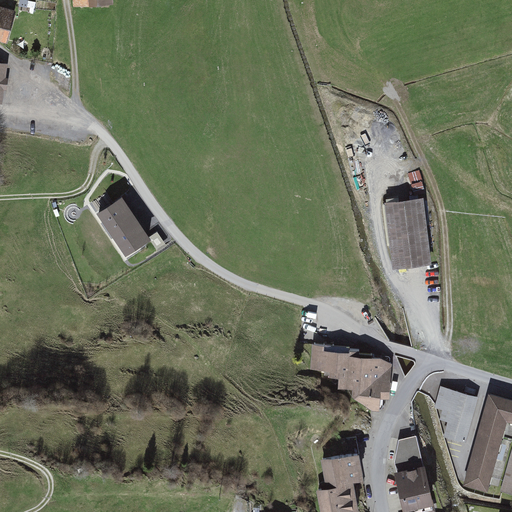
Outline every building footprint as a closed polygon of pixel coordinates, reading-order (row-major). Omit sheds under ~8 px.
[(4,9),(0,7),(0,36),(6,38),(14,11),(11,10),(11,8),(5,6),(4,9)] [(98,210),(126,251),(150,235),(122,194),(98,210)] [(426,197),(388,202),(395,268),(434,264),(426,197)] [(151,235),(155,247),(164,244),(160,232),(151,235)] [(351,350),(315,346),(312,370),(327,372),(326,380),(339,381),(338,389),(355,391),(354,399),(379,413),(390,403),(395,360),(351,355),(351,350)] [(481,397),(442,386),(436,409),(444,411),(441,421),(450,423),(446,437),(467,444),(481,397)] [(511,398),(491,393),(466,480),(490,487),(510,420),(511,420),(511,398)] [(419,437),(402,441),(396,468),(425,461),(419,437)] [(362,451),(324,458),(330,487),(320,489),(324,511),(352,511),(362,510),(356,483),(368,480),(362,451)] [(511,452),(501,492),(511,495),(511,452)] [(428,464),(398,471),(408,511),(424,511),(439,508),(428,464)]
